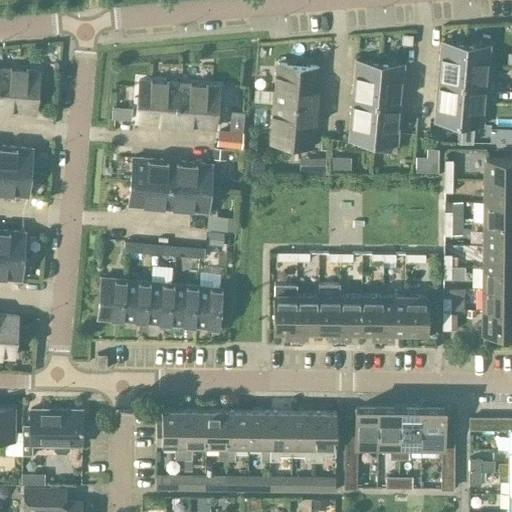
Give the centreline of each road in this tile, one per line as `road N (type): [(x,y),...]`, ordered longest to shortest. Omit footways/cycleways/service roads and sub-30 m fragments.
road 1 (residential): [(123,383),(511,385)]
road 2 (residential): [(58,381),(86,22)]
road 3 (residential): [(340,0),(86,22)]
road 4 (residential): [(124,511),(123,383)]
